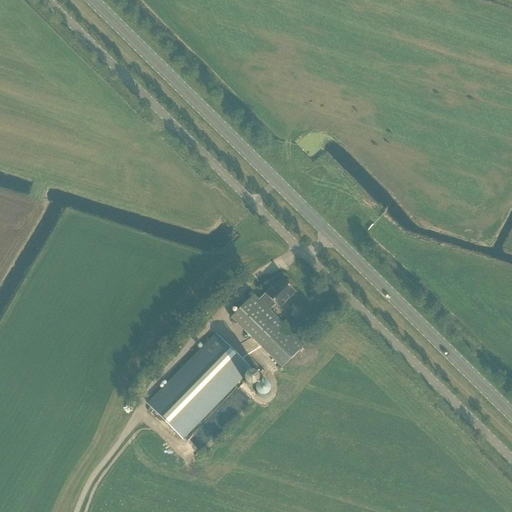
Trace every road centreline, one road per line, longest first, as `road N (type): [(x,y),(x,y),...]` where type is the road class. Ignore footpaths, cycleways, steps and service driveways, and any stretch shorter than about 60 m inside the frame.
road 1 (unclassified): [(45,0),(511,458)]
road 2 (primary): [(511,413),(90,0)]
road 3 (unknown): [(294,244),(140,410)]
